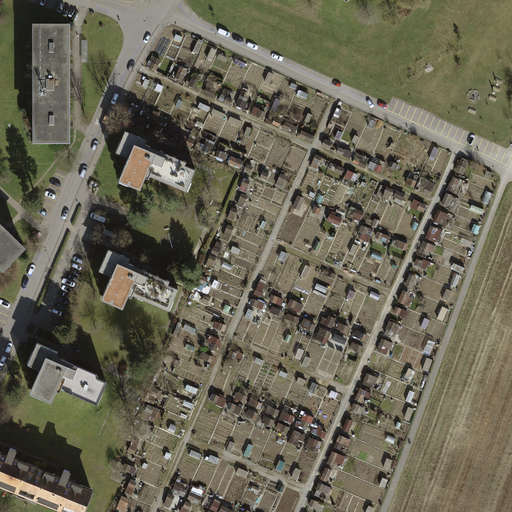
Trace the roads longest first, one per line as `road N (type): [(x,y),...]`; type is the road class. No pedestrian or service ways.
road 1 (track): [(337,92),(154,511)]
road 2 (track): [(457,150),(299,511)]
road 3 (residential): [(148,17),(178,19),(507,174)]
road 4 (residential): [(0,352),(148,17)]
road 5 (track): [(507,174),(384,511)]
road 6 (track): [(124,61),(435,202)]
road 7 (track): [(228,341),(350,394)]
road 8 (track): [(272,243),(393,296)]
road 9 (track): [(186,440),(307,492)]
